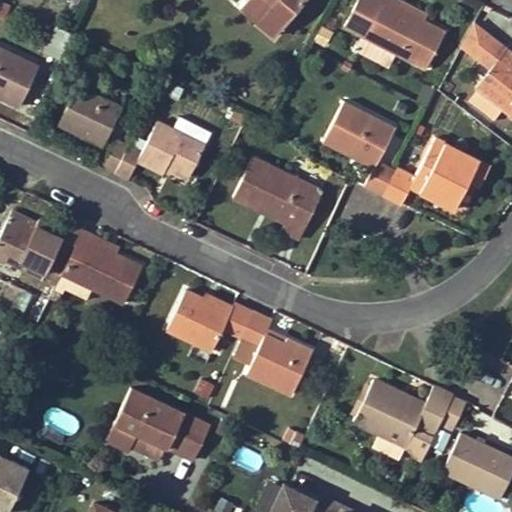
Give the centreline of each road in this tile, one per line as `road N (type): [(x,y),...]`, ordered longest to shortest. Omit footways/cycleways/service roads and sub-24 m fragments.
road 1 (residential): [(0,143),(95,187),(151,229),(338,313),(393,314),(444,297),(485,267),(511,233)]
road 2 (unknown): [(444,297),(376,195)]
